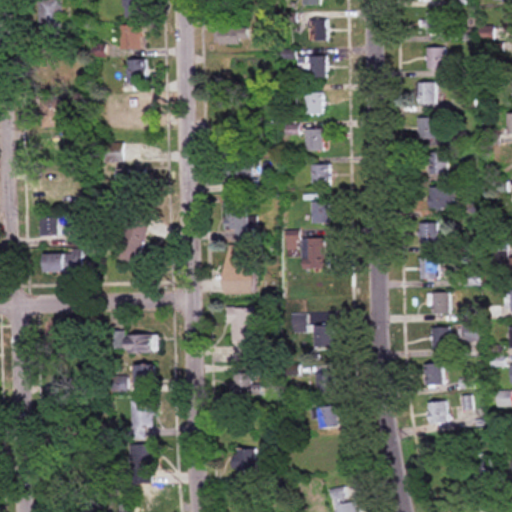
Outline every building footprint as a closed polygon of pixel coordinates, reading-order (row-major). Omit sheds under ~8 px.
[(63,0),(39,0),(39,37),(63,37),(63,0)] [(126,0),(126,19),(145,19),(145,0),(126,0)] [(427,34),(446,34),(446,12),(427,12),(427,34)] [(329,20),(310,20),(310,40),(329,40),(329,20)] [(145,25),(122,25),(122,49),(145,49),(145,25)] [(250,29),(219,29),(219,45),(250,45),(250,29)] [(429,69),(447,69),(447,47),(429,47),(429,69)] [(63,52),(43,52),(43,90),(63,90),(63,52)] [(329,79),(329,56),(299,56),(299,79),(329,79)] [(147,60),(128,60),(128,84),(147,84),(147,60)] [(438,105),(438,83),(416,83),(416,105),(438,105)] [(324,114),(324,92),(307,92),(307,114),(324,114)] [(147,95),(125,95),(125,117),(147,117),(147,95)] [(66,127),(66,99),(41,99),(41,127),(66,127)] [(438,118),(420,118),(420,139),(438,139),(438,118)] [(325,129),(307,129),(307,150),(325,150),(325,129)] [(243,135),(227,135),(227,152),(243,152),(243,135)] [(68,162),(68,141),(42,141),(42,162),(68,162)] [(125,144),(106,144),(106,162),(125,162),(125,144)] [(449,152),(432,152),(432,174),(449,174),(449,152)] [(220,180),(241,180),(241,188),(255,188),(255,160),(220,160),(220,180)] [(331,165),(312,165),(312,186),(331,186),(331,165)] [(44,211),(67,210),(66,168),(51,168),(52,181),(43,182),(44,211)] [(147,170),(117,170),(117,193),(147,193),(147,170)] [(455,188),(431,188),(431,209),(455,209),(455,188)] [(226,199),(227,232),(236,232),(236,239),(250,239),(250,205),(236,205),(236,199),(226,199)] [(312,201),(312,224),(331,224),(331,201),(312,201)] [(117,260),(138,266),(153,218),(132,211),(117,260)] [(43,236),(62,236),(62,218),(43,218),(43,236)] [(422,223),(422,246),(442,246),(442,223),(422,223)] [(328,269),(328,238),(303,238),(303,269),(328,269)] [(227,295),(257,295),(257,247),(227,247),(227,295)] [(46,253),(46,273),(83,273),(83,253),(46,253)] [(449,268),(440,268),(440,258),(422,259),(422,281),(449,281),(449,268)] [(452,315),(452,294),(434,294),(434,315),(452,315)] [(257,308),(231,308),(231,356),(257,355),(257,308)] [(455,342),(482,342),(482,324),(455,324),(455,342)] [(315,325),(315,348),(334,348),(334,325),(315,325)] [(433,328),(433,348),(452,348),(452,328),(433,328)] [(158,333),(111,335),(112,354),(159,352),(158,333)] [(107,375),(106,346),(65,348),(68,399),(103,398),(102,375),(107,375)] [(444,386),(444,364),(427,364),(427,386),(444,386)] [(138,383),(155,383),(155,365),(137,365),(138,383)] [(263,384),(254,384),(254,372),(233,372),(233,395),(263,395),(263,384)] [(318,373),(319,394),(338,393),(336,372),(318,373)] [(128,391),(128,376),(112,376),(112,391),(128,391)] [(511,391),(499,391),(499,410),(511,409),(511,391)] [(133,427),(127,427),(127,440),(148,440),(148,428),(158,428),(157,401),(133,401),(133,427)] [(430,403),(432,426),(450,425),(448,402),(430,403)] [(342,427),(340,406),(320,408),(323,429),(342,427)] [(66,416),(66,444),(89,444),(89,416),(66,416)] [(345,464),(345,442),(324,443),(324,464),(345,464)] [(131,445),(131,480),(147,480),(147,469),(159,469),(159,445),(131,445)] [(260,469),(260,449),(235,449),(235,469),(260,469)] [(68,456),(68,471),(87,471),(87,456),(68,456)] [(500,465),(480,469),(484,484),(503,480),(500,465)] [(466,491),(461,473),(441,477),(446,496),(466,491)] [(332,490),(337,511),(356,511),(350,486),(332,490)]
